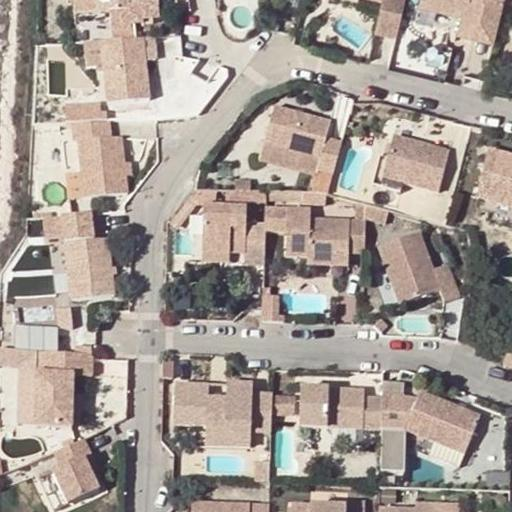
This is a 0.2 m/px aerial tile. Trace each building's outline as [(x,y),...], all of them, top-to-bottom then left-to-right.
[(76,0),(78,19),(95,17),(94,0),(76,0)] [(113,44),(137,41),(136,26),(145,26),(144,21),(161,20),(159,0),(94,0),(95,17),(111,16),(113,44)] [(382,0),(375,29),(396,35),(404,0),(382,0)] [(461,13),(458,26),(494,36),(503,0),(418,0),(418,2),(461,13)] [(494,36),(458,26),(456,33),(493,42),(494,36)] [(143,41),(146,62),(159,61),(157,39),(143,41)] [(109,108),(150,103),(146,62),(143,41),(137,41),(113,44),(102,45),(109,108)] [(320,158),(316,172),(332,177),(340,145),(326,141),(330,123),(273,108),(264,143),(320,158)] [(110,139),(108,122),(71,126),(73,144),(77,143),(81,175),(83,201),(126,196),(124,178),(123,164),(120,138),(110,139)] [(264,143),(259,162),(315,177),(316,172),(320,158),(264,143)] [(449,158),(396,143),(385,184),(438,198),(449,158)] [(511,161),(489,156),(476,205),(511,214),(511,161)] [(332,177),(316,172),(315,177),(311,193),(320,196),(326,197),(332,177)] [(69,202),(83,201),(81,175),(66,177),(69,202)] [(235,193),(250,194),(250,184),(235,183),(235,193)] [(266,203),(266,194),(250,194),(235,193),(225,193),(225,203),(266,204),(266,203)] [(302,195),(266,194),(266,203),(302,204),(302,195)] [(285,256),(306,258),(334,258),(334,253),(363,254),(364,225),(364,207),(355,205),(354,223),(310,222),(310,212),(272,211),(272,234),(286,235),(285,256)] [(243,266),(264,267),(265,234),(265,228),(265,226),(246,225),(247,208),(203,207),(201,255),(229,256),(243,256),(243,266)] [(364,207),(364,225),(384,225),(386,213),(364,207)] [(92,244),(97,243),(95,218),(89,219),(92,244)] [(107,242),(97,243),(92,244),(89,219),(62,222),(72,304),(114,300),(107,242)] [(416,236),(376,250),(400,309),(439,293),(444,305),(457,299),(444,266),(431,271),(416,236)] [(229,256),(201,255),(201,266),(229,267),(229,256)] [(334,267),(334,258),(306,258),(306,267),(334,267)] [(262,314),(262,324),(276,324),(277,297),(263,297),(262,314)] [(381,322),(373,328),(379,336),(387,330),(381,322)] [(511,350),(506,349),(501,367),(511,370),(511,350)] [(39,393),(39,357),(0,355),(0,374),(19,375),(19,392),(39,393)] [(39,357),(39,393),(38,430),(73,431),(73,416),(74,399),(74,380),(93,380),(94,365),(94,359),(39,357)] [(206,432),(251,433),(271,434),(271,413),(272,402),(272,396),(252,395),(252,385),(226,385),(225,400),(208,400),(208,387),(175,386),(173,426),(206,428),(206,432)] [(381,398),(402,398),(402,386),(381,385),(381,398)] [(300,392),(299,430),(380,433),(381,401),(362,400),(362,394),(300,392)] [(403,474),(404,431),(433,443),(463,456),(479,418),(465,412),(454,407),(419,393),(417,399),(402,398),(381,398),(381,401),(380,433),(379,473),(403,474)] [(84,399),(74,399),(73,416),(84,416),(84,399)] [(460,401),(456,402),(454,407),(465,412),(467,407),(465,403),(460,401)] [(294,402),(272,402),(271,413),(294,413),(294,402)] [(250,449),(251,433),(206,432),(205,447),(250,449)] [(88,475),(81,462),(88,458),(81,443),(52,457),(59,472),(50,476),(64,507),(96,492),(88,475)] [(458,469),(463,456),(433,443),(427,457),(458,469)] [(95,472),(88,458),(81,462),(88,475),(95,472)] [(256,485),(269,486),(270,464),(256,465),(256,485)] [(49,511),(54,511),(64,507),(50,476),(36,483),(49,511)] [(268,511),(269,504),(190,502),(190,511),(268,511)] [(343,508),(344,508),(344,511),(362,511),(363,504),(344,503),(343,508)]
